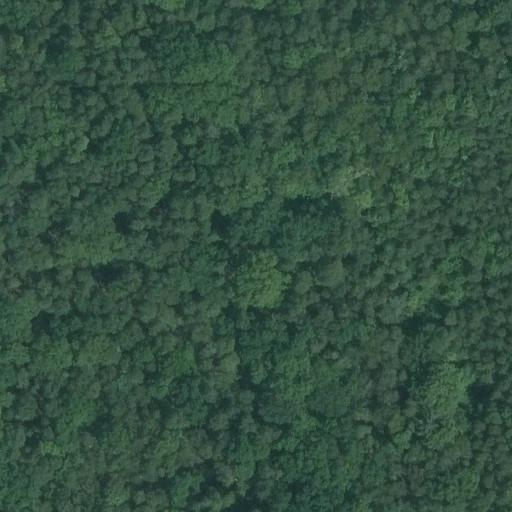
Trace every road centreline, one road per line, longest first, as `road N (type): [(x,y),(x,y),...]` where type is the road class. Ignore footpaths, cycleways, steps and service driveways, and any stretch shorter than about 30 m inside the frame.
road 1 (track): [(159,0),(320,511)]
road 2 (track): [(471,0),(203,132)]
